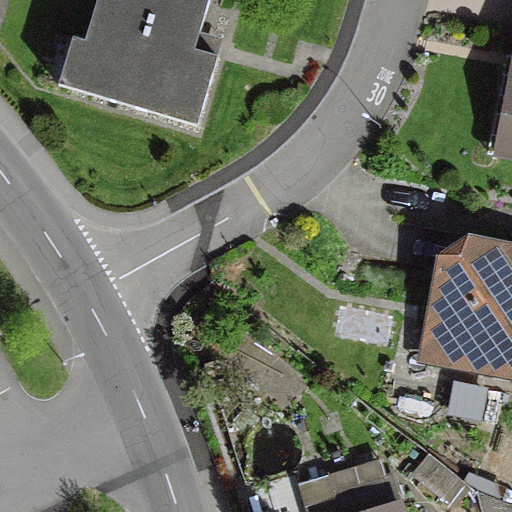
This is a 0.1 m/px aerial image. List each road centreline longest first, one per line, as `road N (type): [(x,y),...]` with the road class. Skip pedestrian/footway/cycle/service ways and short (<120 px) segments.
road 1 (residential): [(391,0),(350,107),(321,142),(281,179),(85,301)]
road 2 (tertiary): [(85,301),(142,408),(174,511)]
road 3 (tertiary): [(0,170),(85,301)]
